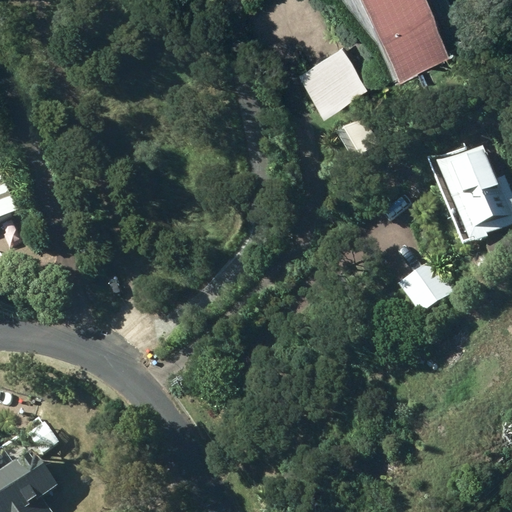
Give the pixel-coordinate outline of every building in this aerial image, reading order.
[(381,0),(408,56),(456,34),(439,0),(381,0)] [(330,103),(372,78),(347,36),(305,61),(330,103)] [(366,123),(340,139),(359,170),(385,154),(366,123)] [(441,158),(474,237),(479,235),(482,242),(497,235),(496,231),(511,224),(511,189),(506,175),(500,178),(484,140),(441,158)] [(0,218),(21,209),(0,167),(0,218)] [(402,282),(424,312),(455,289),(433,259),(402,282)] [(46,431),(36,441),(42,446),(51,436),(46,431)] [(0,511),(41,511),(16,460),(4,444),(0,446),(0,511)]
